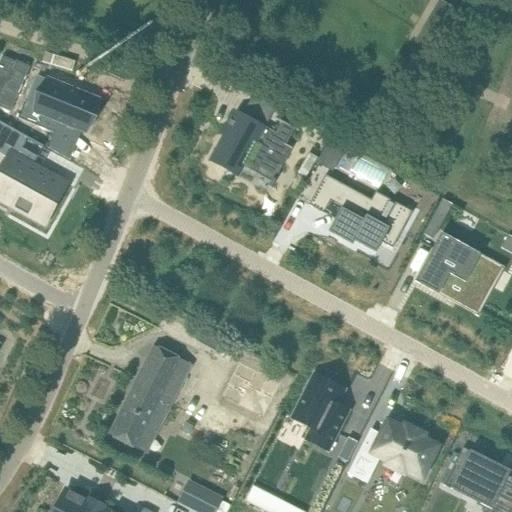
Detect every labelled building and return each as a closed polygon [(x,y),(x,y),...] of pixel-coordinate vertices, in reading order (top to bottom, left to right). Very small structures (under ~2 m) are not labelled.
[(444,60),(469,18),(444,3),(419,44),(444,60)] [(2,56),(0,61),(0,106),(10,111),(30,66),(16,61),(16,62),(2,56)] [(26,100),(19,118),(55,133),(60,121),(86,132),(99,100),(49,79),(38,105),(26,100)] [(213,153),(212,155),(241,171),(242,170),(241,169),(243,166),(257,173),(263,163),(264,163),(266,158),(281,167),(291,149),(292,150),(293,149),(285,144),(293,129),(294,130),(295,129),(283,122),(277,134),(265,128),(242,116),(238,123),(232,119),(213,154),(213,153)] [(0,121),(0,150),(5,154),(4,156),(8,158),(0,172),(0,173),(9,178),(13,180),(11,185),(2,200),(45,223),(56,204),(53,203),(63,183),(62,182),(42,171),(40,170),(39,172),(32,168),(44,146),(0,121)] [(330,139),(318,163),(333,171),(345,147),(330,139)] [(325,175),(309,205),(312,207),(313,206),(337,218),(330,232),(344,240),(352,244),(354,241),(376,253),(382,243),(393,249),(412,212),(409,210),(407,214),(393,206),(393,205),(389,203),(383,213),(340,190),(343,185),(325,175)] [(451,206),(442,201),(429,224),(439,229),(451,206)] [(433,250),(415,282),(438,294),(439,293),(447,298),(450,294),(458,298),(457,300),(478,311),(491,286),(482,281),(490,264),(469,252),(470,249),(442,233),(433,250)] [(154,346),(109,435),(127,444),(137,449),(152,421),(161,425),(192,365),(172,355),(154,346)] [(239,362),(222,397),(263,418),(281,383),(239,362)] [(314,374),(292,419),(311,428),(305,439),(329,452),(348,416),(349,413),(350,412),(348,411),(339,407),(337,406),(345,390),(314,374)] [(371,430),(349,474),(367,483),(381,456),(389,460),(388,464),(404,472),(406,469),(421,476),(436,448),(421,440),(423,436),(406,428),(404,431),(389,424),(382,436),(371,430)] [(349,439),(340,457),(348,462),(357,443),(349,439)] [(463,448),(454,466),(461,470),(468,473),(459,491),(459,492),(486,506),(483,511),(511,511),(511,503),(498,496),(508,476),(507,476),(510,472),(500,467),(501,466),(493,462),(493,463),(491,462),(463,448)] [(188,482),(178,503),(195,511),(215,511),(222,499),(188,482)] [(253,488),(247,501),(267,511),(296,511),(282,505),(283,503),(253,488)] [(66,490),(55,511),(109,511),(104,510),(88,501),(66,490)]
